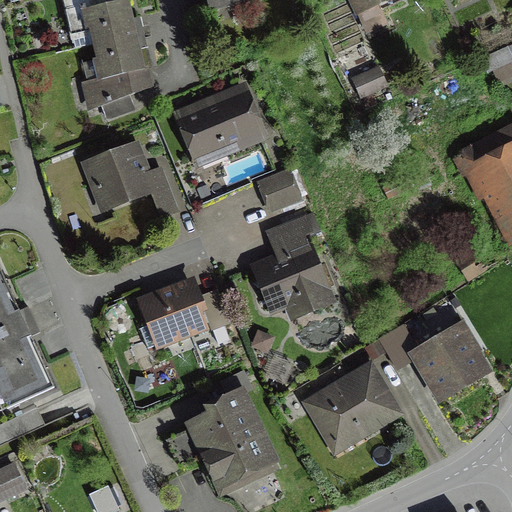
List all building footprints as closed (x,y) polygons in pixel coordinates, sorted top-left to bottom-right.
[(111,0),(64,0),(72,33),(90,29),(94,44),(133,35),(126,1),(113,4),(111,0)] [(352,0),(360,18),(401,0),(352,0)] [(133,35),(94,44),(103,78),(82,84),(88,108),(100,105),(104,118),(133,110),(128,93),(152,87),(147,68),(142,70),(133,35)] [(511,62),(506,50),(485,59),(493,78),(511,69),(511,62)] [(242,87),(176,114),(196,163),(262,135),(242,87)] [(511,131),(459,158),(478,197),(488,192),(510,237),(511,236),(511,131)] [(135,144),(85,164),(94,188),(84,192),(93,212),(151,189),(162,216),(176,210),(159,169),(147,174),(135,144)] [(288,174),(261,184),(271,209),(297,198),(288,174)] [(403,178),(382,186),(388,199),(408,190),(403,178)] [(308,217),(269,234),(280,260),(254,271),(271,309),(284,303),(290,317),(329,301),(302,237),(314,232),(308,217)] [(473,245),(454,256),(468,279),(497,261),(488,246),(478,253),(473,245)] [(412,265),(378,282),(385,296),(419,279),(412,265)] [(0,266),(0,404),(2,410),(54,387),(0,266)] [(192,282),(142,303),(159,344),(208,323),(211,330),(231,322),(218,292),(200,300),(192,282)] [(459,328),(412,355),(436,397),(483,370),(459,328)] [(369,368),(309,403),(335,449),(396,413),(369,368)] [(188,432),(167,442),(179,466),(203,454),(218,486),(272,460),(238,390),(206,406),(208,411),(184,423),(188,432)] [(12,464),(0,469),(0,499),(24,489),(12,464)]
